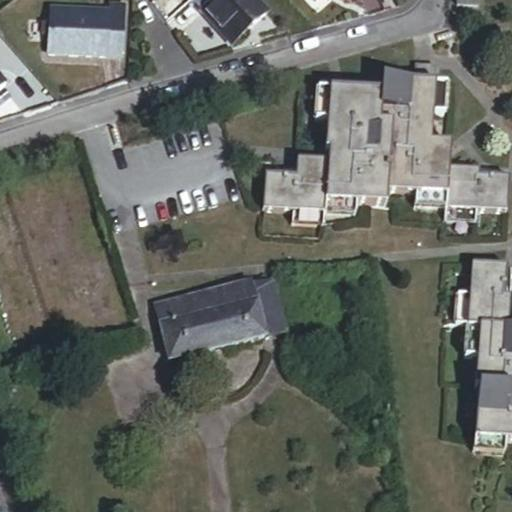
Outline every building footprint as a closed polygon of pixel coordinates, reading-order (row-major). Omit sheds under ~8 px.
[(189,15),(200,5),(195,0),(176,0),(189,15)] [(230,59),(263,29),(235,0),(205,0),(200,5),(212,17),(201,28),(230,59)] [(303,0),(312,10),(323,0),(303,0)] [(201,28),(212,17),(200,5),(189,15),(201,28)] [(120,61),(123,11),(46,7),(43,57),(120,61)] [(495,186),(465,183),(466,176),(437,174),(439,152),(416,150),(423,71),(402,69),(401,90),(369,87),(367,103),(313,99),(309,158),(311,158),(310,171),(278,168),(277,188),(248,185),(246,212),(313,218),(314,205),(374,210),(375,195),(435,200),(433,215),(493,219),(495,186)] [(511,339),(501,338),(504,308),(495,307),(498,278),(464,275),(458,334),(479,336),(473,394),(478,395),(474,445),(511,448),(511,339)] [(261,316),(279,312),(275,295),(258,300),(261,316)] [(164,366),(285,338),(279,312),(261,316),(258,300),(195,314),(194,309),(153,318),(164,366)]
